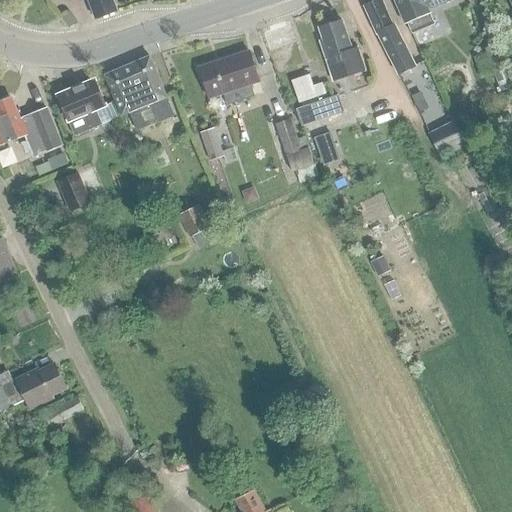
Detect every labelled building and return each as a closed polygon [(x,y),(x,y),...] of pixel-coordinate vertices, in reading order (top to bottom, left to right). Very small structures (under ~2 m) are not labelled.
[(88,0),(94,15),(98,13),(100,17),(116,11),(112,0),(88,0)] [(362,0),(378,32),(380,33),(384,45),(394,65),(400,76),(415,68),(409,57),(399,37),(397,37),(395,30),(393,24),(382,0),(362,0)] [(393,0),(404,24),(409,37),(435,25),(428,10),(450,0),(393,0)] [(67,14),(62,18),(69,28),(75,24),(67,14)] [(320,42),(331,74),(334,82),(365,72),(362,63),(357,49),(352,50),(341,21),(319,29),(323,41),(320,42)] [(487,76),(494,74),(500,92),(511,87),(511,86),(498,47),(479,54),(487,76)] [(223,94),(227,105),(254,96),(250,85),(259,81),(248,52),(221,61),(221,63),(199,71),(209,99),(223,94)] [(166,97),(149,56),(105,75),(122,115),(129,112),(137,130),(157,121),(150,104),(166,97)] [(325,95),(322,83),(313,86),(309,76),(291,81),(298,104),(325,95)] [(94,80),(57,96),(68,122),(74,137),(88,131),(101,125),(95,111),(105,107),(94,80)] [(306,107),(312,123),(343,113),(338,97),(306,107)] [(0,144),(22,136),(30,157),(58,146),(44,109),(19,118),(12,102),(9,99),(0,102),(0,144)] [(291,121),(276,126),(286,153),(300,148),(297,140),(291,121)] [(465,146),(452,121),(428,133),(442,159),(465,146)] [(207,145),(213,162),(225,158),(216,130),(204,135),(207,145)] [(330,133),(314,139),(320,157),(337,152),(330,133)] [(305,137),(297,140),(300,148),(301,151),(309,149),(305,137)] [(133,143),(119,148),(125,161),(139,155),(133,143)] [(92,204),(78,173),(57,182),(70,214),(92,204)] [(342,177),(333,182),(339,193),(348,188),(342,177)] [(210,227),(199,205),(178,215),(190,238),(210,227)] [(167,223),(157,228),(162,239),(173,235),(167,223)] [(0,283),(17,276),(1,237),(0,236),(0,283)] [(131,268),(137,280),(157,271),(151,259),(131,268)] [(1,385),(0,383),(0,411),(10,407),(10,406),(24,399),(29,410),(53,399),(50,391),(64,384),(55,364),(30,376),(28,372),(1,385)] [(84,410),(77,397),(66,402),(65,400),(42,412),(53,433),(67,426),(64,421),(84,410)] [(271,511),(270,509),(264,511),(252,489),(234,498),(240,511),(271,511)]
